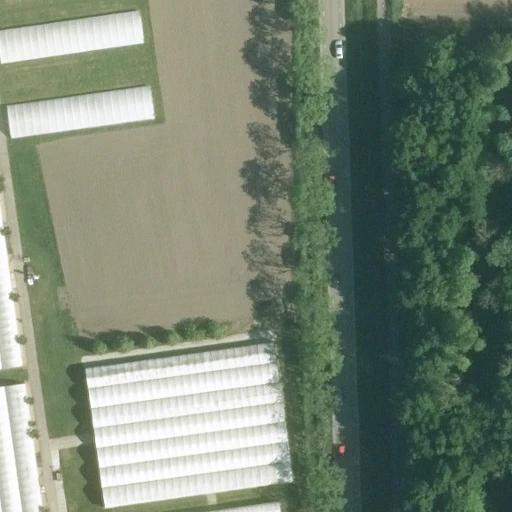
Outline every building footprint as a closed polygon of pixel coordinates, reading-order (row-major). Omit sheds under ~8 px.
[(142,10),(0,29),(0,62),(147,43),(142,10)] [(153,86),(6,104),(10,137),(157,119),(153,86)] [(0,178),(0,371),(23,369),(0,178)] [(102,506),(294,484),(278,344),(86,366),(102,506)] [(43,511),(30,385),(0,388),(0,511),(43,511)] [(283,511),(282,502),(199,511),(283,511)]
